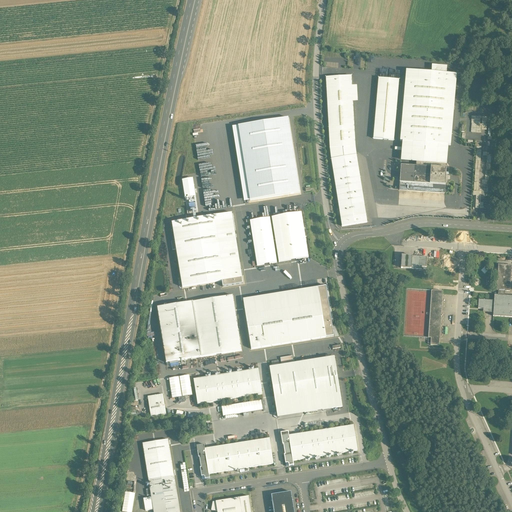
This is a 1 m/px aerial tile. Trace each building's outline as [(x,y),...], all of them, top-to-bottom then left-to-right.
[(432,65),(431,73),(447,74),(447,67),(432,65)] [(431,73),(406,71),(400,141),(448,145),(450,146),(456,75),(447,74),(431,73)] [(351,77),(326,78),(330,148),(355,147),(351,77)] [(399,80),(378,79),(373,139),(393,141),(399,80)] [(480,129),(480,122),(482,122),(482,117),(471,117),(471,129),(480,129)] [(288,119),(238,126),(250,201),(299,193),(288,119)] [(448,145),(402,142),(401,161),(446,165),(448,145)] [(356,156),(355,147),(330,148),(331,160),(356,156)] [(356,156),(331,160),(342,227),(367,223),(356,156)] [(416,167),(401,166),(400,183),(399,188),(445,192),(445,186),(446,169),(416,167)] [(182,180),(184,198),(197,197),(195,178),(182,180)] [(232,213),(222,215),(230,269),(240,268),(232,213)] [(302,213),(272,218),(279,263),(309,258),(302,213)] [(222,215),(172,223),(182,288),(232,280),(230,269),(222,215)] [(250,222),(257,265),(276,262),(269,218),(250,222)] [(427,257),(402,256),(402,269),(426,270),(427,257)] [(478,309),(484,309),(483,314),(493,314),(493,317),(511,318),(511,296),(505,296),(505,291),(510,291),(511,266),(498,265),(497,290),(499,290),(498,296),(495,296),(494,301),(479,300),(478,309)] [(240,268),(230,269),(232,280),(242,278),(240,268)] [(243,299),(245,309),(319,297),(318,287),(243,299)] [(439,346),(440,339),(443,292),(432,291),(429,338),(431,338),(430,346),(439,346)] [(232,296),(157,308),(166,363),(241,351),(232,296)] [(327,296),(319,297),(326,337),(334,336),(327,296)] [(319,297),(245,309),(251,349),(326,337),(319,297)] [(334,357),(269,368),(277,417),(342,407),(334,357)] [(258,369),(193,380),(197,405),(262,394),(258,369)] [(189,376),(169,379),(172,399),(193,396),(189,376)] [(163,395),(147,397),(151,417),(166,415),(163,395)] [(262,401),(222,407),(224,417),(263,411),(262,401)] [(353,426),(289,436),(293,461),(357,451),(353,426)] [(288,432),(280,433),(282,445),(283,445),(285,455),(284,455),(285,464),(287,463),(288,464),(289,466),(294,465),(294,464),(293,464),(293,461),(289,436),(288,433),(288,432)] [(269,439),(205,449),(209,474),(273,464),(269,439)] [(168,440),(142,444),(148,480),(174,476),(168,440)] [(205,449),(204,446),(204,445),(196,446),(198,458),(199,458),(201,468),(200,468),(201,477),(202,478),(204,479),(205,479),(210,479),(209,478),(209,474),(205,449)] [(179,511),(174,476),(148,480),(150,489),(151,495),(151,498),(153,510),(153,511),(179,511)] [(126,491),(123,511),(125,511),(132,511),(136,493),(126,491)] [(291,492),(271,495),(272,501),(273,511),(293,511),(292,498),(291,492)] [(251,511),(249,497),(240,498),(241,511),(251,511)] [(151,498),(143,499),(145,511),(153,510),(151,498)] [(241,511),(240,498),(213,502),(211,510),(217,511),(241,511)]
